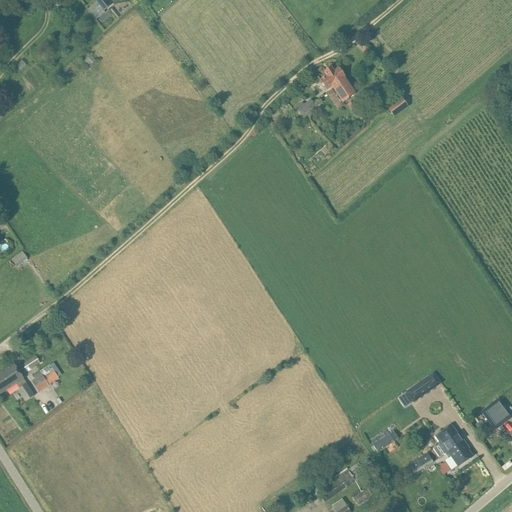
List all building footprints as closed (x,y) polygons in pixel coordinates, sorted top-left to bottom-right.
[(67,2),(65,0),(54,0),(50,4),(56,10),(67,2)] [(104,0),(94,0),(104,11),(110,6),(104,0)] [(108,11),(98,19),(102,23),(111,15),(108,11)] [(320,81),(314,85),(320,93),(326,89),(326,90),(329,88),(330,91),(333,89),(339,86),(340,87),(342,86),(339,81),(345,77),(339,68),(334,71),(331,67),(324,72),(327,76),(320,80),(320,81)] [(345,78),(345,77),(339,81),(342,86),(340,87),(339,86),(333,89),(342,103),(355,94),(345,79),(345,78)] [(379,93),(377,91),(367,98),(378,112),(388,105),(384,100),(386,98),(381,92),(379,93)] [(402,99),(388,109),(394,117),(408,107),(402,99)] [(304,118),(316,108),(313,105),(312,103),(313,103),(310,100),(304,105),(302,103),(295,108),(304,118)] [(358,107),(353,100),(347,105),(352,112),(358,107)] [(367,121),(364,116),(358,120),(362,125),(367,121)] [(21,252),(10,259),(14,265),(24,257),(21,252)] [(36,356),(22,365),(25,370),(26,372),(32,369),(40,363),(36,356)] [(13,364),(0,372),(0,394),(0,395),(17,384),(20,389),(17,390),(25,402),(34,395),(27,384),(24,379),(23,380),(13,364)] [(39,392),(49,386),(49,385),(59,378),(58,378),(61,376),(56,367),(52,369),(50,365),(39,372),(39,371),(33,375),(35,380),(32,382),(39,392)] [(403,395),(410,405),(438,387),(431,377),(403,395)] [(499,399),(484,410),(496,426),(511,415),(499,399)] [(436,436),(434,437),(439,444),(435,447),(441,456),(445,453),(448,458),(451,456),(458,467),(473,458),(472,457),(468,450),(469,449),(461,438),(460,439),(455,432),(451,426),(442,432),(440,431),(436,434),(436,436)] [(386,430),(371,440),(379,452),(394,442),(394,441),(398,438),(393,432),(389,434),(386,430)] [(415,475),(433,463),(427,453),(409,464),(415,475)]
